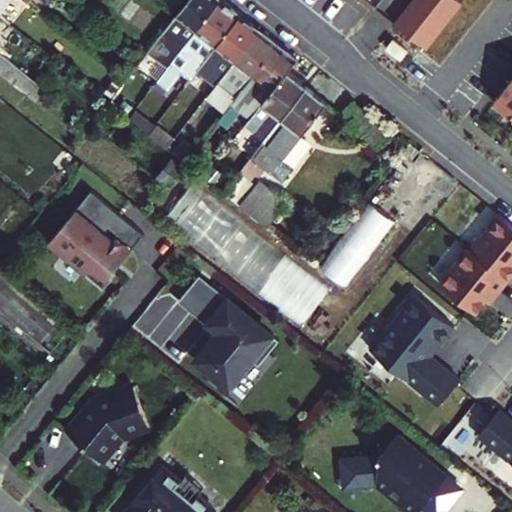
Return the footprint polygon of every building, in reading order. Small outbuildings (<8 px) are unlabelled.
[(0,0),(0,15),(8,22),(25,35),(34,24),(2,0),(0,0)] [(54,4),(49,0),(45,0),(39,8),(47,14),(54,4)] [(185,0),(175,14),(151,45),(162,54),(146,75),(154,81),(156,80),(217,0),(185,0)] [(199,64),(239,13),(222,0),(217,0),(156,80),(168,89),(191,58),(199,64)] [(413,0),(395,24),(425,47),(461,3),(458,0),(413,0)] [(205,77),(215,84),(258,28),(239,13),(199,64),(181,89),(190,96),(205,77)] [(232,98),(276,42),(258,28),(215,84),(211,89),(218,95),(222,90),(232,98)] [(296,58),(276,42),(232,98),(252,114),(287,70),(296,58)] [(49,91),(0,53),(0,71),(39,103),(49,91)] [(307,85),(287,70),(252,114),(233,138),(244,147),(254,134),(263,141),(307,85)] [(511,78),(493,101),(511,116),(511,78)] [(327,101),(307,85),(263,141),(239,172),(248,178),(259,164),(270,172),(327,101)] [(108,101),(128,116),(134,108),(114,92),(108,101)] [(391,133),(352,100),(340,113),(357,131),(381,144),(391,133)] [(421,151),(410,141),(400,153),(412,164),(422,152),(421,151)] [(209,168),(190,152),(184,160),(188,164),(203,176),(209,168)] [(183,166),(171,157),(157,175),(169,184),(183,166)] [(203,176),(215,185),(223,176),(211,166),(209,168),(203,176)] [(255,183),(239,204),(267,226),(283,205),(255,183)] [(313,314),(336,277),(189,185),(166,222),(313,314)] [(119,262),(143,233),(91,190),(48,241),(101,284),(116,266),(113,264),(116,260),(119,262)] [(349,283),(400,219),(374,199),(324,263),(349,283)] [(511,225),(499,215),(471,251),(508,280),(511,274),(511,225)] [(498,292),(508,280),(471,251),(468,248),(440,284),(475,313),(494,289),(498,292)] [(0,312),(36,343),(57,318),(0,270),(0,312)] [(188,311),(200,320),(221,294),(210,285),(188,311)] [(289,350),(221,294),(200,320),(216,333),(218,331),(231,342),(223,351),(222,350),(206,370),(240,398),(262,370),(268,375),(289,350)] [(370,349),(439,403),(460,378),(430,355),(454,325),(414,294),(370,349)] [(133,383),(95,398),(68,432),(84,445),(83,447),(100,461),(124,431),(148,422),(133,383)] [(511,419),(499,409),(478,435),(511,461),(511,419)] [(378,454),(359,455),(361,483),(375,482),(404,505),(421,503),(431,511),(435,511),(442,505),(444,507),(461,487),(396,432),(378,454)] [(161,465),(122,511),(212,511),(215,509),(196,494),(193,498),(175,484),(179,479),(161,465)] [(179,479),(175,484),(193,498),(196,494),(202,487),(185,472),(179,479)] [(413,511),(421,503),(404,505),(411,511),(413,511)]
